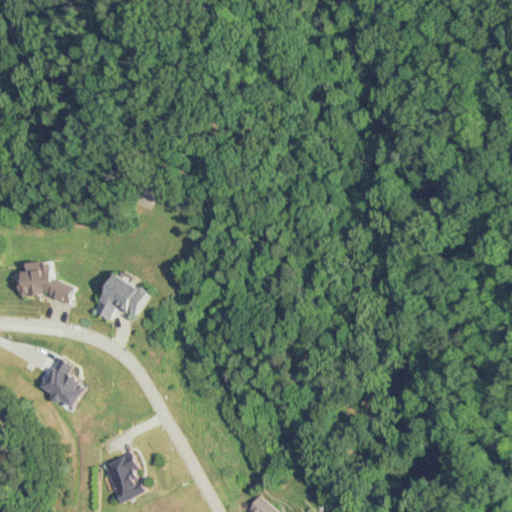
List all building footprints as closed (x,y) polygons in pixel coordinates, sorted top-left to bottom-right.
[(75,302),(81,285),(58,277),(57,264),(49,261),(32,262),(32,270),(26,271),(26,276),(24,283),(24,296),(47,294),(48,292),(75,302)] [(120,273),(99,310),(114,319),(122,305),(141,316),(154,291),(120,273)] [(75,365),(62,356),(42,387),(61,400),(62,399),(74,406),(88,385),(70,374),(75,365)] [(121,503),(149,491),(145,480),(142,481),(137,470),(142,467),(135,451),(105,465),(121,503)] [(290,511),(288,511),(264,495),(253,509),(257,511),(290,511)]
